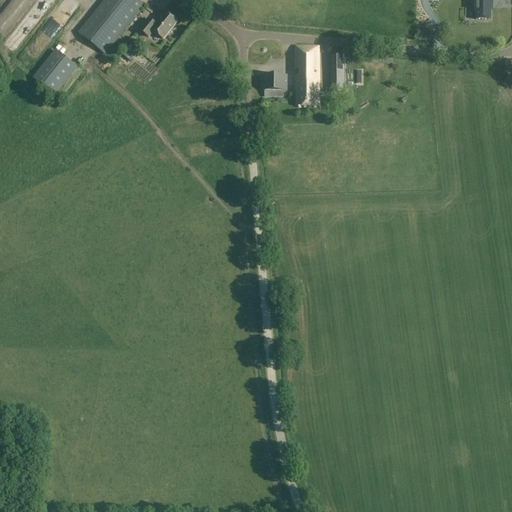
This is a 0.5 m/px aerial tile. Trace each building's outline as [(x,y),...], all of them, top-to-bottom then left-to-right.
[(105,0),(78,34),(105,55),(144,6),(136,0),(105,0)] [(476,11),(476,20),(490,20),(491,6),(493,6),(492,0),(474,0),(474,11),(476,11)] [(153,32),(163,40),(177,23),(165,13),(155,25),(148,20),(139,30),(148,38),(153,32)] [(132,38),(129,42),(135,47),(138,43),(132,38)] [(130,46),(122,56),(130,62),(135,57),(138,52),(130,46)] [(296,106),(318,107),(318,48),(296,47),(295,69),(300,70),(300,76),(295,77),(295,87),(296,87),(296,106)] [(33,79),(54,96),(77,68),(56,51),(33,79)] [(331,57),(331,93),(344,93),(344,57),(331,57)] [(263,76),(263,91),(265,91),(265,98),(283,98),(284,91),(288,91),(288,75),(263,76)]
